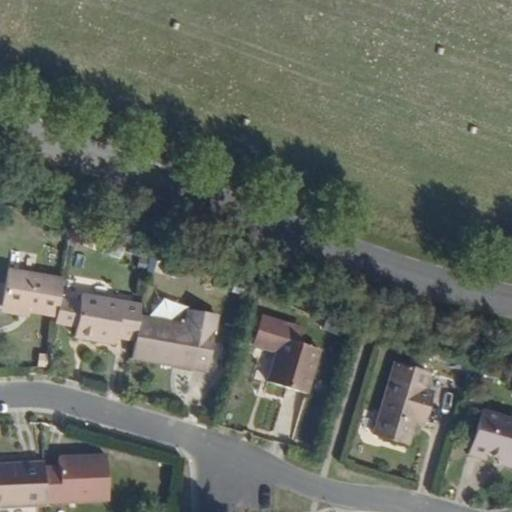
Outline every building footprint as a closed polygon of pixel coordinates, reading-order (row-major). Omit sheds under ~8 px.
[(63,295),(66,280),(11,270),(6,306),(34,311),(59,317),(63,295)] [(59,317),(59,320),(80,325),(84,300),(63,295),(59,317)] [(84,300),(80,325),(79,337),(99,340),(100,334),(117,337),(137,341),(141,316),(143,305),(85,295),(84,300)] [(34,311),(6,306),(5,312),(33,316),(34,311)] [(137,341),(134,357),(210,371),(220,315),(190,310),(187,324),(141,316),(137,341)] [(283,339),(286,322),(262,314),(254,343),(278,350),(269,381),(307,393),(319,350),(300,344),(283,339)] [(306,327),(286,322),(283,339),(300,344),(306,327)] [(100,334),(99,340),(117,343),(117,337),(100,334)] [(414,416),(425,386),(428,373),(397,362),(374,432),(406,443),(414,416)] [(433,389),(425,386),(414,416),(424,418),(433,389)] [(511,460),(511,419),(485,411),(471,452),(492,459),(493,454),(511,460)] [(65,461),(45,462),(47,498),(114,493),(112,450),(65,452),(65,461)] [(45,462),(45,459),(0,461),(0,504),(46,503),(47,498),(45,462)]
